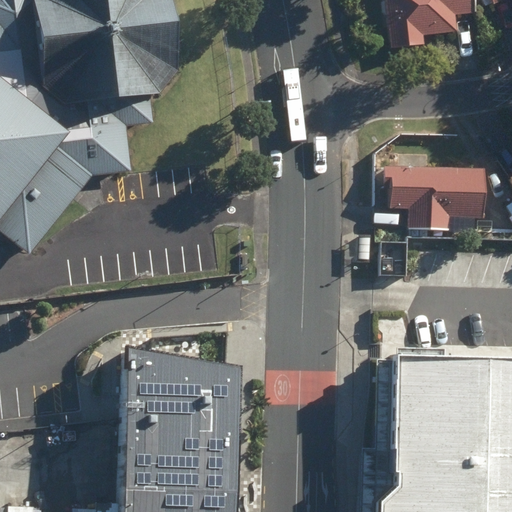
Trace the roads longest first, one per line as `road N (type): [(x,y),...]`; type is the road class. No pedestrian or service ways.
road 1 (residential): [(302,511),(298,103)]
road 2 (residential): [(511,86),(298,103)]
